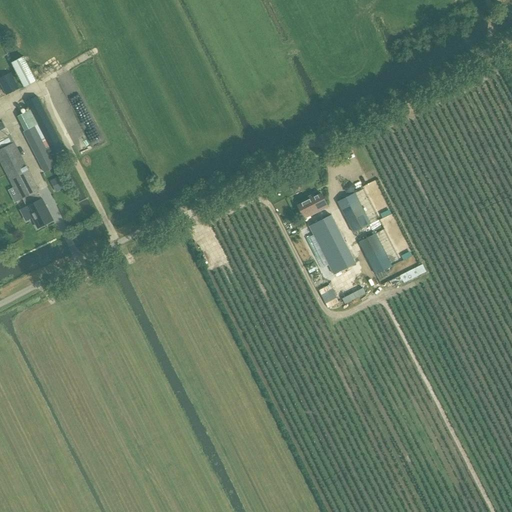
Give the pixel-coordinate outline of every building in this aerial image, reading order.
[(25,88),(36,81),(23,56),(12,62),(25,88)] [(0,82),(6,95),(19,89),(11,73),(0,78),(0,82)] [(51,156),(65,149),(37,96),(26,102),(30,110),(18,116),(25,131),(24,132),(45,173),(57,166),(51,156)] [(0,160),(15,190),(20,200),(23,199),(36,192),(39,191),(35,184),(14,143),(3,121),(0,123),(0,160)] [(27,207),(21,210),(26,221),(32,218),(38,228),(53,220),(43,202),(42,199),(40,200),(36,192),(23,199),(27,207)] [(305,219),(328,207),(321,194),(298,206),(305,219)] [(353,233),(370,225),(355,194),(338,202),(353,233)] [(355,263),(331,215),(309,227),(333,275),(355,263)] [(375,275),(391,267),(375,234),(359,242),(375,275)]
